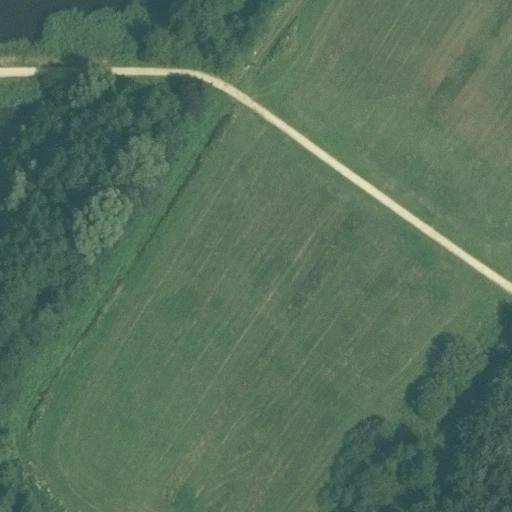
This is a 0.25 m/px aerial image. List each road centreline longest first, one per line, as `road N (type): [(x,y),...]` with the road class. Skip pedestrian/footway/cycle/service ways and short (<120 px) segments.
road 1 (track): [(0,445),(25,445),(264,115)]
road 2 (track): [(264,115),(341,0)]
